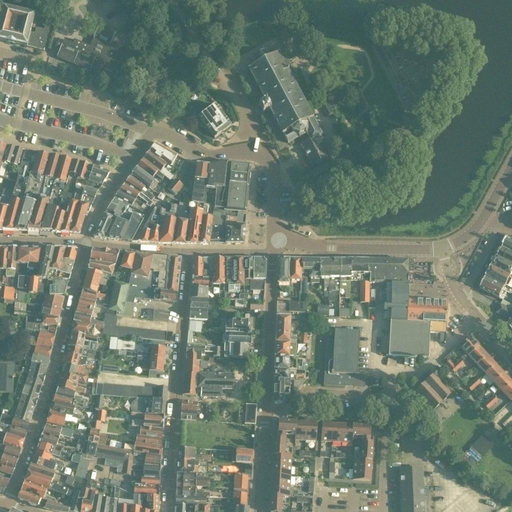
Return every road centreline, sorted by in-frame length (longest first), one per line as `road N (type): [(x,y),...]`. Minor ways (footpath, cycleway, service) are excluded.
road 1 (residential): [(132,156),(85,244),(47,398),(7,502)]
road 2 (residential): [(167,511),(187,252),(272,253)]
road 3 (residential): [(274,239),(273,170),(260,151),(204,155),(160,133),(146,134),(132,156)]
road 4 (residential): [(274,239),(330,249),(441,249)]
road 5 (residential): [(264,411),(272,253)]
road 6 (residential): [(0,120),(132,156)]
road 7 (residential): [(386,396),(387,375),(421,376),(477,317)]
road 8 (residential): [(264,411),(285,411),(317,394),(386,396)]
